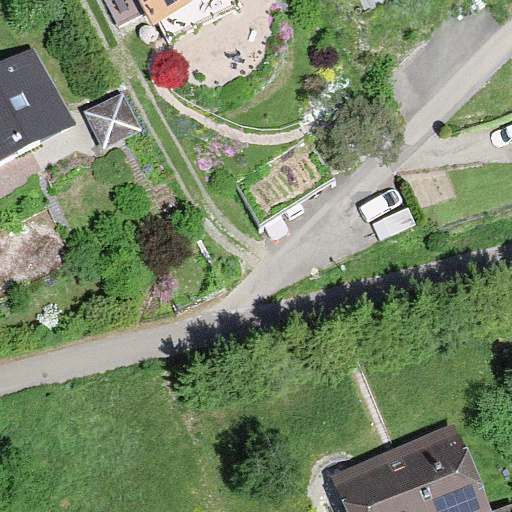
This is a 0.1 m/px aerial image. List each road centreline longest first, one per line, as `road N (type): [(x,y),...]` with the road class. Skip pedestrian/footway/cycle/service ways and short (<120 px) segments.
road 1 (residential): [(218,332),(511,44)]
road 2 (residential): [(511,260),(218,332)]
road 3 (residential): [(218,332),(0,390)]
